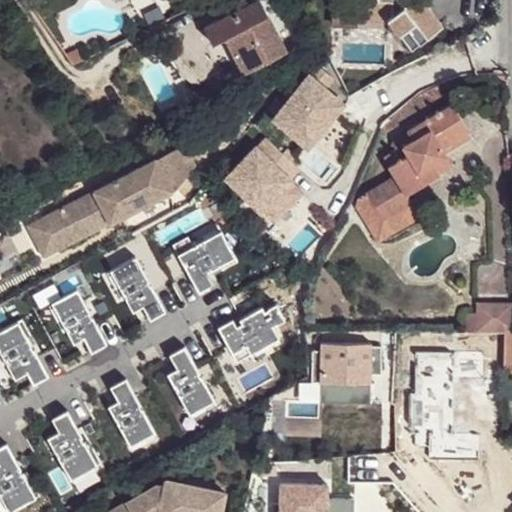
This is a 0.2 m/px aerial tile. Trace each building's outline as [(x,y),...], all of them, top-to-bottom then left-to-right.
[(251,0),(202,26),(211,42),(218,39),(223,37),(233,56),(242,72),(286,49),(259,0),(251,0)] [(387,19),(392,26),(432,11),(427,4),(421,0),(355,0),(354,18),(387,19)] [(432,11),(392,26),(410,48),(442,23),(432,11)] [(65,54),(70,63),(83,57),(78,47),(65,54)] [(335,97),(310,76),(277,114),(307,139),(330,112),(326,108),(335,97)] [(384,121),(381,127),(387,135),(414,109),(419,109),(443,99),(435,85),(421,90),(384,121)] [(441,143),(467,126),(451,101),(407,128),(407,131),(412,137),(431,126),(441,143)] [(395,148),(384,155),(395,174),(397,173),(407,191),(424,181),(417,169),(432,161),(447,152),(441,143),(431,126),(412,137),(395,148)] [(472,135),(467,126),(441,143),(447,152),(472,135)] [(395,148),(412,137),(407,131),(391,141),(395,148)] [(184,140),(40,212),(57,245),(175,186),(194,161),(184,140)] [(296,187),(255,149),(229,177),(274,218),(291,198),(288,195),(296,187)] [(438,172),(432,161),(417,169),(424,181),(438,172)] [(397,173),(395,174),(366,191),(383,220),(413,202),(407,191),(397,173)] [(217,191),(200,201),(205,210),(222,200),(217,191)] [(383,220),(366,191),(358,197),(358,204),(378,241),(391,233),(420,216),(413,202),(383,220)] [(190,201),(134,231),(141,244),(187,220),(197,214),(190,201)] [(57,245),(40,212),(25,220),(41,254),(57,245)] [(494,262),(479,263),(479,295),(509,294),(509,219),(494,220),(494,262)] [(294,290),(305,294),(311,275),(300,272),(289,280),(294,290)] [(504,330),(511,323),(511,318),(511,302),(476,301),(476,312),(476,330),(504,330)] [(465,330),(476,330),(476,312),(465,312),(465,330)] [(430,342),(430,329),(414,329),(413,342),(430,342)] [(504,343),(504,330),(476,330),(465,330),(459,330),(459,342),(486,343),(504,343)] [(371,380),(371,363),(372,340),(322,339),(322,355),(321,380),(371,380)] [(504,359),(504,343),(486,343),(486,359),(504,359)] [(311,379),(321,380),(322,355),(311,354),(311,379)] [(382,363),(371,363),(371,380),(382,380),(382,363)] [(360,472),(376,471),(385,470),(383,453),(375,454),(359,456),(360,472)] [(306,511),(354,511),(378,511),(377,496),(364,497),(364,482),(319,483),(319,471),(305,471),(306,511)] [(127,499),(134,511),(160,511),(161,511),(163,511),(220,511),(226,489),(166,476),(165,483),(157,481),(127,499)] [(76,511),(84,504),(77,497),(67,509),(58,501),(49,511),(76,511)] [(134,511),(127,499),(110,508),(112,511),(134,511)]
